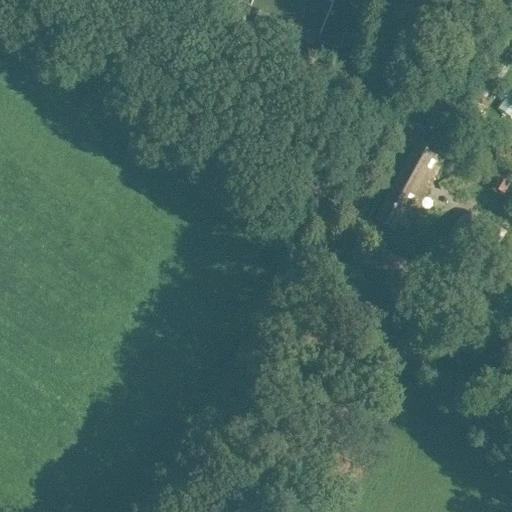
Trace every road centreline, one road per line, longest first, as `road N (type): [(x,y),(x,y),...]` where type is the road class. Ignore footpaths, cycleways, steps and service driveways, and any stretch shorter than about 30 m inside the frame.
road 1 (track): [(350,226),(68,0)]
road 2 (track): [(150,511),(251,383),(350,226)]
road 3 (track): [(350,226),(462,0)]
road 4 (track): [(511,357),(350,226)]
